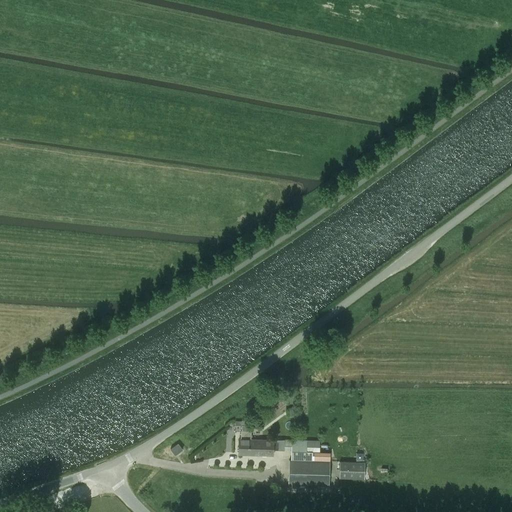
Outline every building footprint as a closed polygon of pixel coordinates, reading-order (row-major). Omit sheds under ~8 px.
[(236,422),(235,426),(241,426),(241,431),(241,439),(239,439),(238,454),(273,455),(273,450),(284,451),(284,449),(291,450),(291,440),(273,440),(251,440),(251,431),(251,422),(236,422)] [(291,450),(291,460),(302,461),(302,452),(306,452),(306,440),(291,440),(291,450)] [(175,455),(182,449),(178,443),(170,449),(175,455)] [(289,460),(288,484),(329,486),(330,456),(330,453),(312,452),(306,452),(302,452),(302,461),(291,460),(289,460)] [(339,477),(364,478),(365,462),(340,461),(339,477)]
